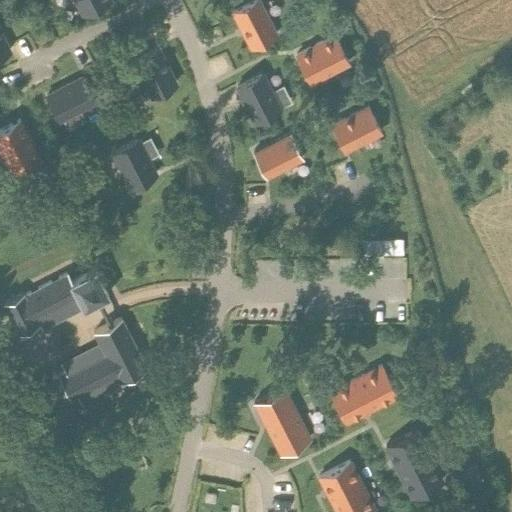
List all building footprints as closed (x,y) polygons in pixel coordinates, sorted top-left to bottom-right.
[(75,0),(83,13),(108,0),(75,0)] [(251,47),(276,34),(259,1),(234,14),(251,47)] [(0,32),(0,55),(9,51),(0,32)] [(309,79),(347,60),(334,34),(296,54),(309,79)] [(133,60),(151,96),(176,83),(158,47),(133,60)] [(255,121),(280,108),(262,73),(237,86),(255,121)] [(82,77),(46,95),(59,120),(94,102),(82,77)] [(345,149),(381,131),(368,106),(332,124),(345,149)] [(20,119),(0,129),(0,148),(12,171),(39,157),(20,119)] [(253,151),(266,176),(302,158),(289,132),(253,151)] [(137,138),(112,151),(131,187),(156,174),(137,138)] [(363,239),(363,255),(403,254),(403,238),(363,239)] [(19,332),(39,322),(37,319),(64,306),(68,314),(108,294),(95,269),(71,281),(67,272),(24,294),(23,292),(22,292),(3,302),(19,332)] [(121,317),(94,331),(104,351),(58,374),(71,399),(117,376),(119,380),(146,367),(121,317)] [(288,358),(274,365),(278,374),(293,367),(288,358)] [(331,363),(316,371),(320,380),(335,372),(331,363)] [(330,390),(346,421),(397,395),(381,364),(330,390)] [(280,453),(310,437),(284,386),(254,402),(280,453)] [(385,445),(411,496),(442,480),(416,430),(385,445)] [(349,460),(319,476),(337,511),(372,511),(375,511),(349,460)] [(483,478),(475,464),(466,468),(474,483),(483,478)]
